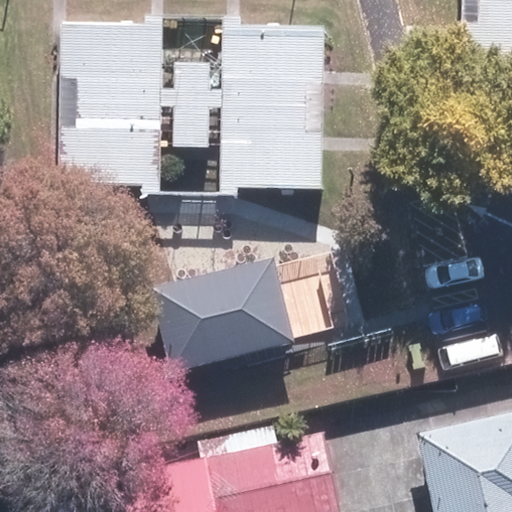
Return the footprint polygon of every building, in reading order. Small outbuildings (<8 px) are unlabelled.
[(511,0),(485,0),(482,78),(511,79),(511,0)] [(245,18),(150,17),(150,27),(67,25),(64,185),(148,186),(148,196),(243,197),(243,187),(323,190),(328,30),(244,27),(245,18)] [(276,261),(162,289),(182,369),(296,341),(276,261)] [(511,511),(511,418),(425,436),(440,511),(511,511)] [(342,511),(326,434),(210,458),(221,511),(342,511)]
